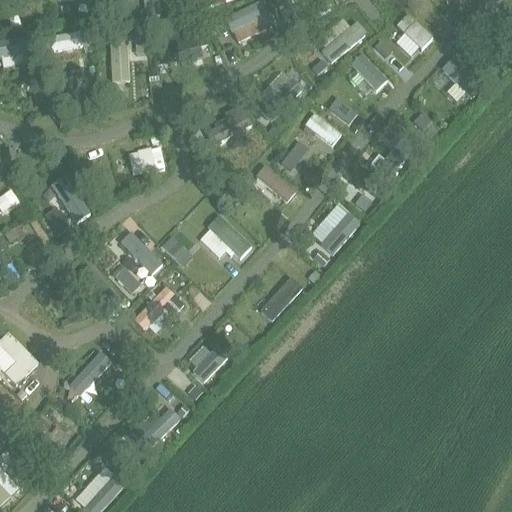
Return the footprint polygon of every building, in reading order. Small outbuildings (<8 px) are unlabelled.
[(290,5),(279,9),(282,20),(293,16),(290,5)] [(239,26),(246,42),(275,30),(267,13),(239,26)] [(92,38),(69,39),(70,63),(93,61),(92,38)] [(108,64),(117,81),(133,73),(125,56),(108,64)] [(27,72),(8,76),(14,99),(32,95),(27,72)] [(348,126),(355,117),(338,103),(330,113),(348,126)] [(252,119),(213,135),(223,157),(261,140),(252,119)] [(147,147),(154,164),(170,158),(163,140),(147,147)] [(364,213),(372,205),(361,196),(354,205),(364,213)] [(55,213),(45,219),(58,239),(68,232),(55,213)] [(13,234),(18,241),(27,235),(21,227),(13,234)] [(162,251),(177,265),(186,255),(172,242),(162,251)] [(253,247),(241,260),(248,267),(260,254),(253,247)] [(208,288),(220,274),(197,253),(185,267),(208,288)] [(330,262),(320,254),(314,261),(323,269),(330,262)] [(5,255),(0,258),(0,264),(3,270),(11,266),(5,255)] [(315,274),(308,282),(314,288),(321,280),(315,274)] [(284,306),(305,290),(297,280),(275,296),(284,306)] [(4,377),(16,389),(39,366),(8,335),(0,342),(0,350),(15,366),(4,377)] [(125,360),(118,366),(123,371),(130,364),(125,360)] [(113,362),(98,361),(97,383),(112,384),(113,362)] [(195,389),(188,397),(195,403),(202,396),(195,389)] [(26,398),(21,393),(16,399),(22,403),(26,398)] [(60,418),(66,411),(59,404),(53,411),(60,418)] [(85,415),(76,407),(71,412),(81,420),(85,415)] [(54,432),(68,446),(74,439),(60,426),(54,432)] [(15,447),(21,453),(25,448),(19,442),(15,447)]
